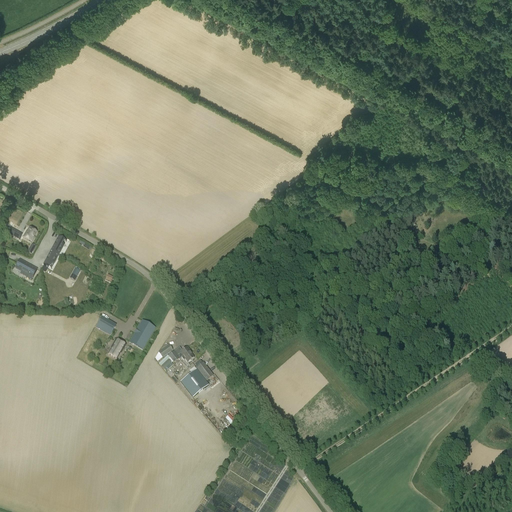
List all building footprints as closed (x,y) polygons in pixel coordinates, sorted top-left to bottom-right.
[(8,234),(19,240),(23,235),(11,228),(8,234)] [(26,233),(23,238),(31,243),(34,238),(33,237),(36,232),(29,228),(26,233)] [(51,251),(59,255),(64,246),(61,244),(63,240),(58,237),(51,251)] [(59,255),(51,251),(43,265),(48,267),(51,263),(54,265),(59,255)] [(37,270),(32,267),(19,260),(15,268),(21,272),(27,275),(26,278),(31,280),(35,273),(37,270)] [(102,318),(96,327),(110,336),(116,326),(102,318)] [(129,342),(143,350),(155,328),(142,321),(129,342)] [(116,339),(111,348),(112,349),(108,355),(116,360),(120,353),(121,354),(126,345),(116,339)] [(168,346),(158,353),(162,358),(172,351),(168,346)] [(180,348),(169,356),(174,363),(182,358),(184,361),(185,359),(188,363),(194,358),(189,351),(190,351),(187,347),(182,351),(180,348)] [(168,359),(161,367),(164,370),(172,363),(168,359)] [(196,369),(206,382),(206,381),(211,388),(218,383),(213,376),(203,363),(196,369)] [(208,385),(195,369),(180,381),(192,397),(208,385)]
